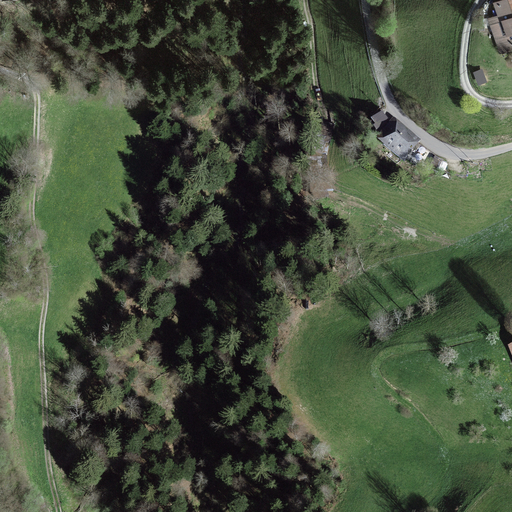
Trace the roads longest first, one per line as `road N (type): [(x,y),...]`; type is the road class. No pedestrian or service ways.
road 1 (track): [(0,68),(28,77),(37,95),(33,229),(46,288),(40,341),(58,511)]
road 2 (unclassified): [(511,146),(460,154),(406,123),(387,94),(364,0)]
road 3 (unclassified): [(480,0),(466,31),(466,85),(485,101),(511,103)]
